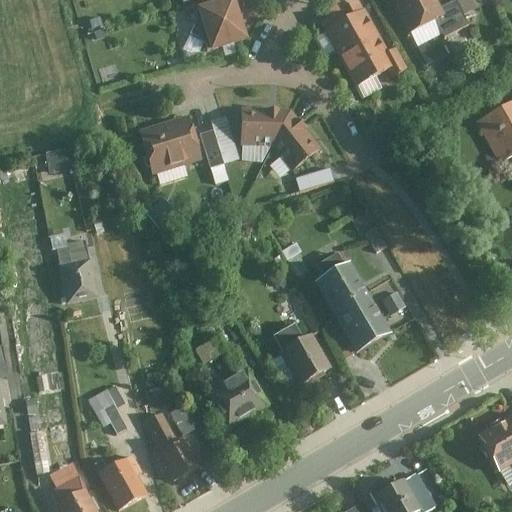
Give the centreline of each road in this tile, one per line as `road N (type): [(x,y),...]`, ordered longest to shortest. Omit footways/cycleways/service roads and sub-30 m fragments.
road 1 (tertiary): [(511,353),(239,511)]
road 2 (residential): [(375,166),(318,90),(263,73)]
